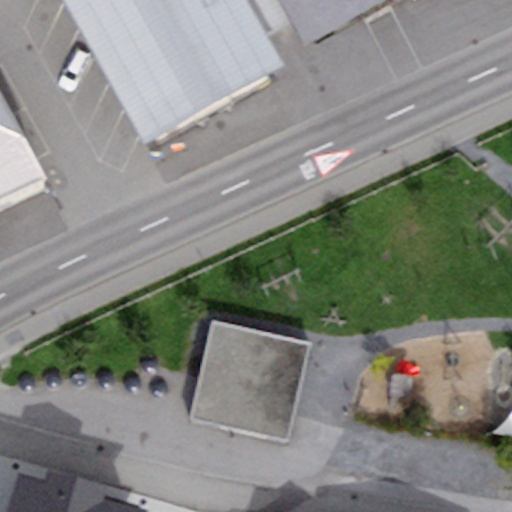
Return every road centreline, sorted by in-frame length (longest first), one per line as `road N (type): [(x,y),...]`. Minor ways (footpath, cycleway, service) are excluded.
road 1 (secondary): [(511,59),(0,297)]
road 2 (residential): [(0,438),(326,511)]
